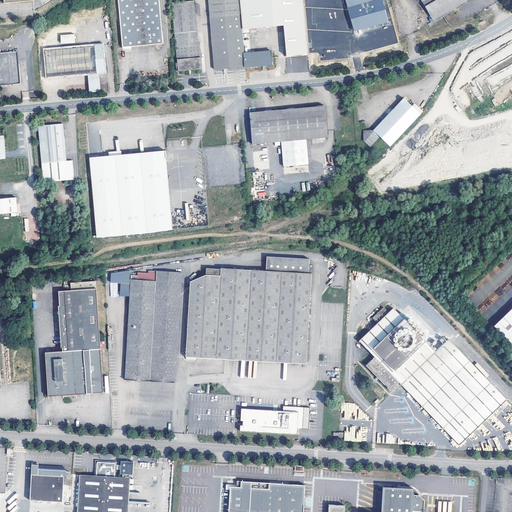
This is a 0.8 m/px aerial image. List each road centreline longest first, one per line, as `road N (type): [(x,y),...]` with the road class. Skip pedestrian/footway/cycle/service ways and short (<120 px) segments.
road 1 (track): [(0,270),(210,234),(337,241),(421,286),(511,381)]
road 2 (unclassified): [(0,110),(359,78),(462,46),(511,19)]
road 3 (unclassified): [(0,434),(511,464)]
